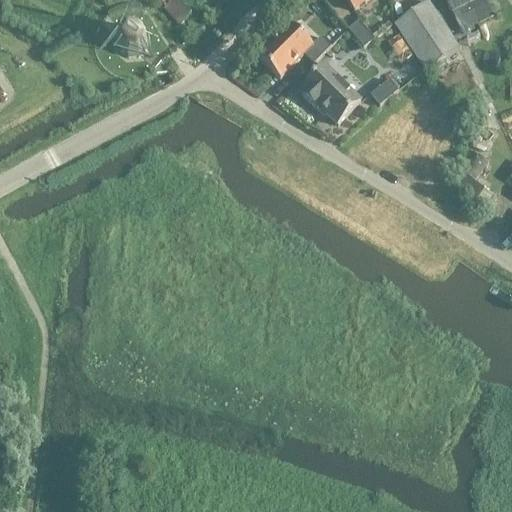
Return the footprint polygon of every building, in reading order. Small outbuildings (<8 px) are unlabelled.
[(172,0),(165,7),(163,9),(179,27),(191,16),(176,0),(172,0)] [(343,0),(354,13),(370,0),(343,0)] [(484,0),(443,0),(460,34),(494,18),(484,0)] [(428,3),(393,26),(425,75),(459,50),(428,3)] [(363,51),(374,42),(359,23),(348,32),(363,51)] [(117,37),(116,40),(116,44),(117,48),(119,52),(122,54),(125,56),(129,58),(132,58),(137,57),(141,55),(144,53),(146,49),(148,46),(148,41),(147,38),(146,34),(143,31),(140,28),(136,27),(133,26),(128,27),(124,28),(121,31),(118,34),(117,37)] [(291,27),(258,60),(279,81),(304,57),(313,66),(331,49),(320,39),(312,48),(291,27)] [(301,97),(316,112),(324,120),(327,117),(337,127),(360,104),(323,68),(317,74),(300,91),(304,94),(301,97)] [(389,82),(370,98),(379,109),(398,93),(389,82)] [(478,157),(464,177),(453,193),(486,216),(496,199),(475,185),(489,165),(478,157)]
